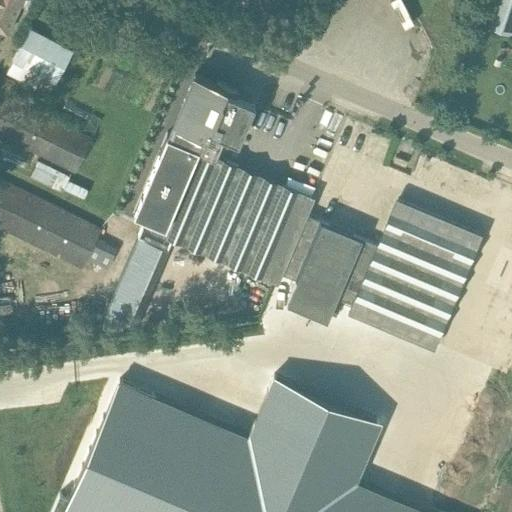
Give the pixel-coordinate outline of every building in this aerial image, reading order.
[(0,0),(0,26),(5,30),(20,0),(0,0)] [(511,31),(511,29),(511,0),(485,0),(478,20),(511,31)] [(12,60),(6,72),(35,87),(41,75),(55,83),(73,48),(29,25),(11,60),(12,60)] [(216,82),(195,73),(169,134),(165,132),(131,209),(153,219),(150,227),(278,280),(282,271),(295,277),(285,300),(325,317),(332,303),(432,344),(479,232),(397,198),(378,243),(304,212),(311,196),(214,155),(224,132),(239,138),(255,101),(242,96),(238,90),(237,90),(238,87),(217,79),(216,82)] [(14,82),(0,75),(0,132),(75,170),(91,136),(8,95),(14,82)] [(31,173),(51,183),(58,168),(38,158),(31,173)] [(0,177),(0,225),(82,266),(101,227),(0,177)] [(511,377),(489,367),(434,496),(470,511),(492,511),(511,465),(511,377)] [(59,491),(49,511),(435,511),(355,478),(381,418),(273,372),(248,432),(119,377),(69,495),(59,491)]
